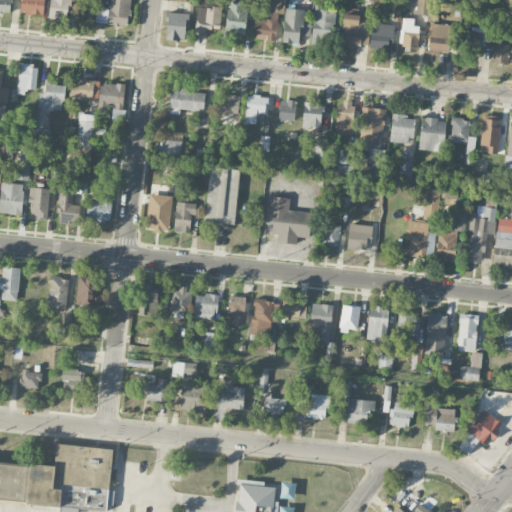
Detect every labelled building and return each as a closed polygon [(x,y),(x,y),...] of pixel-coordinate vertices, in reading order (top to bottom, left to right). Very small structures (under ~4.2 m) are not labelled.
[(0,0),(0,12),(10,14),(11,0),(0,0)] [(20,0),(21,13),(44,14),(44,0),(20,0)] [(67,22),(69,3),(76,3),(75,0),(50,0),(49,20),(67,22)] [(111,0),(111,8),(97,7),(95,23),(129,26),(131,0),(111,0)] [(197,0),(196,29),(221,30),(221,0),(197,0)] [(256,16),(254,39),(276,40),(278,13),(284,13),(284,0),(269,0),(268,17),(256,16)] [(430,0),(416,0),(416,14),(430,15),(430,0)] [(227,32),(246,33),(247,3),(228,2),(227,32)] [(299,43),(299,35),(309,36),(309,23),(303,23),(304,9),(285,8),(283,42),(299,43)] [(334,10),(314,9),(313,44),(332,45),(334,10)] [(184,41),(187,14),(169,11),(165,39),(184,41)] [(342,11),(341,45),(365,46),(367,16),(358,16),(358,12),(342,11)] [(390,51),(393,25),(379,23),(380,19),(373,17),(369,49),(390,51)] [(414,19),(403,17),(400,45),(418,47),(420,26),(414,25),(414,19)] [(429,52),(447,53),(449,24),(430,23),(429,52)] [(461,27),(460,54),(475,54),(475,45),(486,46),(487,28),(461,27)] [(509,35),(493,34),(493,63),(508,63),(509,35)] [(18,89),(36,90),(38,65),(19,64),(18,89)] [(2,70),(0,69),(0,103),(8,103),(9,88),(2,87),(2,70)] [(71,79),(70,97),(99,99),(99,80),(71,79)] [(45,92),(39,91),(38,108),(63,110),(65,84),(45,82),(45,92)] [(125,84),(101,82),(98,111),(106,112),(107,107),(123,108),(125,84)] [(169,114),(180,114),(180,109),(204,110),(204,91),(170,90),(169,114)] [(239,95),(217,94),(217,112),(238,112),(239,95)] [(267,96),(246,95),(246,119),(256,119),(256,113),(267,113),(267,96)] [(295,120),(296,100),(280,100),(279,120),(295,120)] [(336,101),(335,139),(353,139),(353,102),(336,101)] [(322,127),(323,103),(304,103),(303,127),(322,127)] [(360,144),(378,144),(378,134),(384,135),(385,108),(361,107),(360,144)] [(93,114),(79,114),(77,149),(92,149),(93,114)] [(389,141),(411,143),(415,117),(392,114),(389,141)] [(449,141),(475,145),(476,137),(468,136),(471,120),(452,117),(449,141)] [(446,119),(421,118),(419,150),(444,151),(446,119)] [(487,145),(486,153),(499,153),(500,120),(482,119),(481,145),(487,145)] [(50,130),(36,129),(35,145),(49,146),(50,130)] [(315,162),(324,163),(327,139),(317,138),(315,162)] [(181,140),(157,140),(157,157),(181,158),(181,140)] [(376,176),(377,168),(383,168),(385,150),(371,148),(369,175),(376,176)] [(109,154),(102,154),(101,163),(115,163),(116,157),(109,157),(109,154)] [(398,179),(412,180),(413,161),(399,161),(398,179)] [(238,169),(209,167),(206,222),(235,223),(238,169)] [(487,186),(499,186),(499,173),(488,173),(487,186)] [(0,189),(0,213),(21,214),(23,184),(0,182),(0,189)] [(47,218),(49,188),(30,187),(28,217),(47,218)] [(58,221),(79,222),(79,205),(73,205),(74,188),(59,187),(58,221)] [(440,189),(426,188),(424,213),(438,214),(440,189)] [(457,206),(458,191),(445,190),(444,205),(457,206)] [(172,196),(149,194),(146,229),(169,231),(172,196)] [(87,200),(87,221),(111,222),(112,195),(102,195),(102,200),(87,200)] [(311,212),(289,210),(290,198),(270,196),(266,233),(278,234),(277,242),(297,244),(298,237),(309,237),(311,212)] [(195,203),(176,202),(175,232),(190,232),(191,215),(195,215),(195,203)] [(469,217),(465,261),(483,263),(485,233),(494,234),(497,207),(476,205),(475,217),(469,217)] [(466,212),(456,211),(454,231),(438,229),(436,258),(455,259),(457,231),(465,231),(466,212)] [(494,265),(511,266),(511,218),(496,218),(494,265)] [(406,252),(433,255),(435,232),(427,232),(428,222),(410,220),(406,252)] [(371,225),(349,223),(348,249),(369,250),(371,225)] [(340,245),(339,224),(324,225),(324,246),(340,245)] [(19,267),(3,267),(3,279),(0,278),(0,289),(2,290),(1,300),(18,301),(19,267)] [(68,278),(49,277),(47,307),(66,308),(68,278)] [(98,277),(77,277),(76,305),(92,306),(92,299),(97,299),(98,277)] [(172,288),(171,313),(190,314),(191,289),(172,288)] [(154,315),(158,294),(142,291),(139,313),(154,315)] [(215,320),(218,295),(196,293),(193,318),(215,320)] [(245,322),(246,296),(228,296),(227,321),(245,322)] [(271,335),(272,300),(253,299),(251,335),(271,335)] [(307,302),(283,300),(281,316),(305,319),(307,302)] [(310,336),(321,336),(321,342),(331,343),(331,304),(311,304),(310,336)] [(369,307),(367,339),(386,340),(388,308),(369,307)] [(397,343),(410,343),(410,337),(418,337),(419,320),(412,319),(412,312),(398,311),(397,343)] [(426,354),(445,354),(446,314),(427,313),(426,354)] [(477,315),(459,314),(457,350),(475,351),(477,315)] [(380,354),(391,355),(392,347),(381,347),(380,354)] [(460,365),(459,379),(480,380),(481,353),(471,352),(470,366),(460,365)] [(391,369),(392,356),(380,354),(378,367),(391,369)] [(172,376),(184,376),(184,362),(172,362),(172,376)] [(83,392),(84,369),(62,368),(61,391),(83,392)] [(19,386),(40,388),(41,372),(21,370),(19,386)] [(146,383),(145,400),(165,401),(166,379),(158,379),(157,383),(146,383)] [(350,395),(351,380),(345,379),(343,394),(350,395)] [(201,383),(182,382),(180,409),(200,409),(201,383)] [(244,386),(225,386),(225,391),(215,391),(214,407),(243,409),(244,386)] [(327,395),(310,393),(307,417),(324,419),(327,395)] [(264,413),(284,414),(285,397),(265,396),(264,413)] [(367,423),(367,410),(374,410),(374,400),(339,399),(339,416),(347,416),(347,422),(367,423)] [(390,425),(410,427),(413,404),(392,402),(390,425)] [(435,424),(435,430),(454,431),(455,408),(424,407),(423,423),(435,424)] [(480,440),(486,445),(503,425),(484,410),(456,445),(468,455),(480,440)] [(112,449),(56,444),(54,468),(0,462),(0,498),(104,509),(113,492),(109,490),(112,449)] [(273,511),(275,482),(236,480),(234,511),(273,511)]
